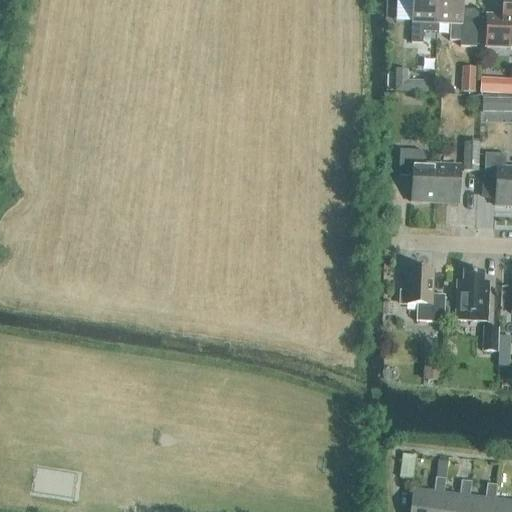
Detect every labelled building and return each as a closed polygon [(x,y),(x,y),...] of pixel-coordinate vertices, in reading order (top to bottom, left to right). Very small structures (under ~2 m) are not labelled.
[(436,34),(437,24),(437,0),(412,0),(411,44),(423,45),(423,33),(436,34)] [(461,20),(462,0),(437,0),(437,24),(450,24),(449,42),(460,42),(460,48),(476,49),(478,21),(461,20)] [(511,0),(501,0),(501,16),(487,15),(484,46),(511,47),(511,0)] [(462,92),(474,93),(475,69),(463,68),(462,92)] [(396,72),(395,94),(426,95),(427,84),(406,83),(406,72),(396,72)] [(480,95),(499,96),(500,81),(481,80),(480,95)] [(482,100),(482,113),(496,113),(496,100),(482,100)] [(478,172),(479,144),(464,144),(463,172),(478,172)] [(434,204),(436,167),(422,166),(422,152),(400,151),(399,177),(412,178),(411,203),(434,204)] [(511,207),(511,169),(505,169),(506,156),(485,155),(484,181),(496,181),(494,207),(511,207)] [(460,168),(436,167),(434,204),(458,205),(460,168)] [(416,323),(443,324),(445,297),(431,297),(433,273),(407,271),(406,293),(400,293),(400,305),(417,306),(416,323)] [(455,322),(487,323),(489,285),(483,284),(483,275),(463,274),(463,283),(457,283),(455,322)] [(498,353),(499,329),(483,329),(482,352),(498,353)] [(424,384),(441,384),(442,359),(425,359),(424,384)] [(413,480),(416,457),(402,456),(399,479),(413,480)] [(445,480),(447,464),(442,463),(437,463),(435,479),(440,480),(445,480)] [(436,511),(440,480),(435,479),(434,493),(413,491),(409,511),(436,511)] [(462,511),(466,483),(461,482),(459,496),(443,494),(445,480),(440,480),(436,511),(462,511)] [(488,511),(492,486),(487,486),(485,500),(469,498),(471,484),(466,483),(462,511),(488,511)] [(511,511),(511,502),(495,501),(497,487),(492,486),(488,511),(511,511)]
